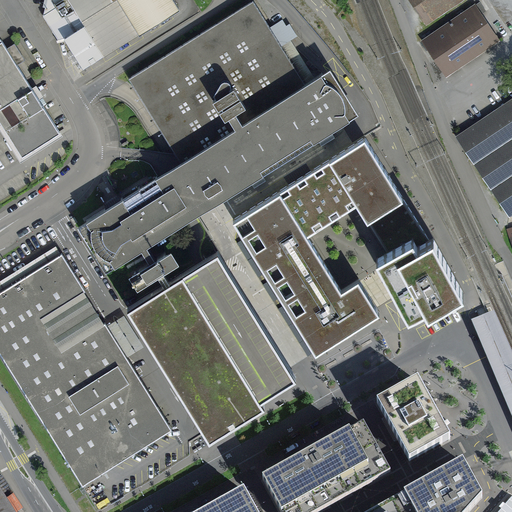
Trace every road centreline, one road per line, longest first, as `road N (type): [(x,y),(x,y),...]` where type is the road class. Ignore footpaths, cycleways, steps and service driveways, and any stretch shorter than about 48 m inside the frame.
road 1 (residential): [(511,443),(466,341),(450,342),(136,511)]
road 2 (unclassified): [(0,229),(76,178),(92,146),(11,0)]
